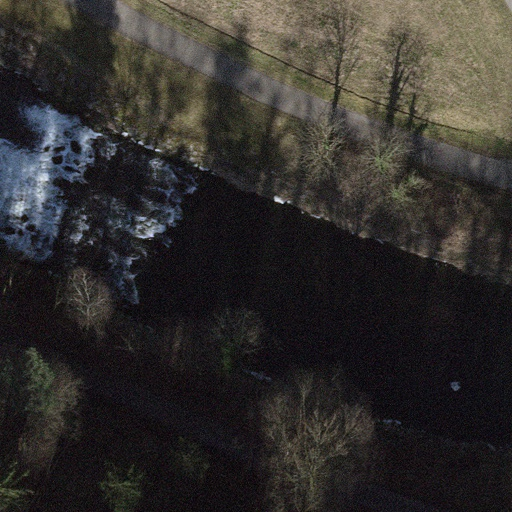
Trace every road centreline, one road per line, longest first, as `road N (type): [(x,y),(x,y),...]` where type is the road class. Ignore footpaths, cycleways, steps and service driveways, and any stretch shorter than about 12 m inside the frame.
road 1 (track): [(440,511),(0,344)]
road 2 (track): [(87,0),(254,83),(454,164),(511,171)]
